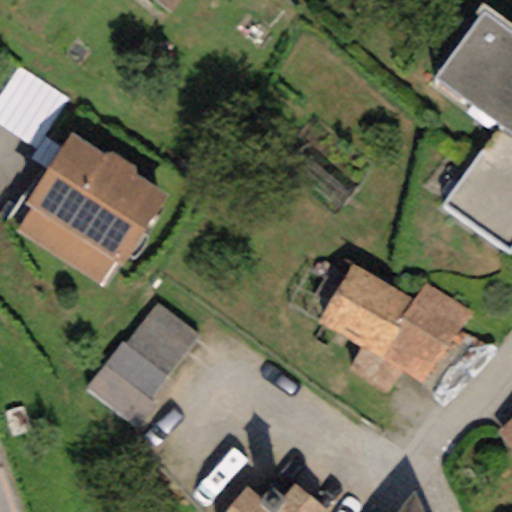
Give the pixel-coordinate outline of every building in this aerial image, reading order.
[(180,0),(153,0),(169,13),(180,0)] [(511,255),(511,30),(484,11),(432,82),(498,128),(442,207),(510,259),(511,255)] [(26,77),(0,114),(0,126),(39,154),(71,109),(26,77)] [(104,157),(69,134),(21,207),(29,212),(16,232),(99,286),(115,262),(119,265),(165,195),(129,172),(133,167),(109,151),(104,157)] [(408,302),(351,267),(318,323),(360,346),(346,371),(383,395),(400,370),(419,382),(472,316),(424,285),(408,302)] [(156,307),(125,347),(119,343),(83,389),(136,430),(156,405),(150,400),(197,339),(156,307)] [(511,418),(494,435),(511,453),(511,418)] [(269,510),(245,488),(223,511),(322,511),(292,485),(269,510)] [(422,511),(414,493),(398,511),(422,511)]
